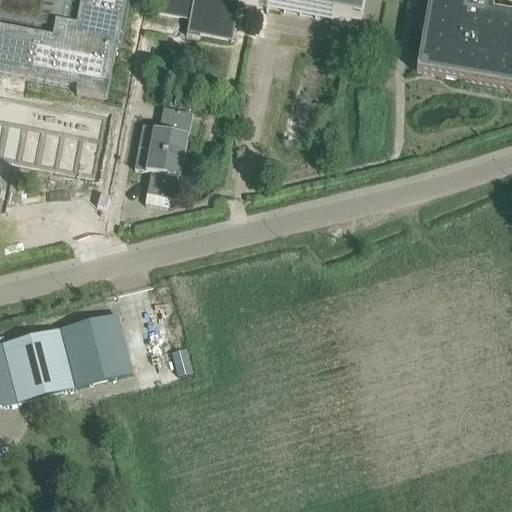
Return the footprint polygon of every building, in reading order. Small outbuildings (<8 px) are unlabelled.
[(0,205),(9,162),(93,179),(106,119),(20,102),(24,82),(76,93),(76,95),(106,102),(116,50),(120,50),(129,3),(125,2),(125,0),(0,0),(0,77),(4,78),(0,95),(0,205)] [(159,0),(157,16),(158,16),(158,15),(189,20),(186,37),(199,39),(200,35),(231,41),(231,43),(232,43),(239,6),(266,11),(266,13),(268,13),(268,11),(330,23),(359,28),(364,0),(159,0)] [(511,0),(428,0),(416,73),(511,90),(511,0)] [(134,172),(150,175),(179,181),(191,117),(163,112),(158,133),(143,130),(134,172)] [(174,203),(179,181),(150,175),(146,197),(174,203)] [(0,409),(73,391),(133,376),(118,318),(58,333),(0,348),(0,409)] [(186,352),(172,356),(178,379),(192,375),(186,352)]
